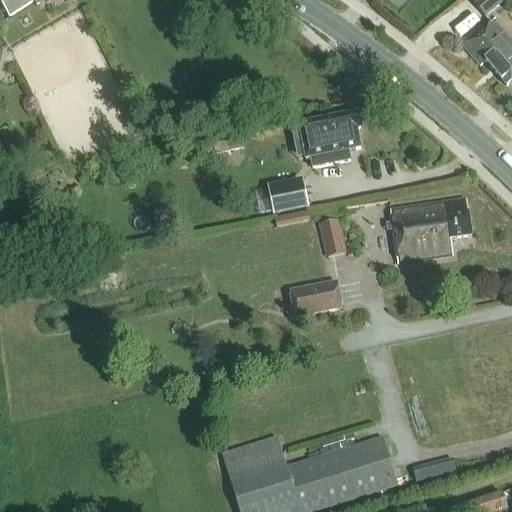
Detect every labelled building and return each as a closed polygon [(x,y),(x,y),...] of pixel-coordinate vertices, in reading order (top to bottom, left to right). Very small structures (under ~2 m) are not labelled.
[(0,0),(0,5),(8,18),(36,0),(0,0)] [(485,18),(506,0),(479,0),(474,4),(485,18)] [(511,83),(511,46),(492,22),(463,46),(480,67),(481,67),(486,63),(506,87),(506,88),(511,83)] [(358,115),(288,128),(294,160),(309,157),(312,171),(350,164),(348,153),(361,150),(357,131),(361,130),(358,115)] [(264,118),(247,122),(248,129),(266,125),(264,118)] [(10,134),(1,138),(6,151),(16,146),(10,134)] [(213,143),(216,156),(245,150),(242,137),(213,143)] [(253,194),(258,218),(308,207),(302,182),(269,189),(269,191),(253,194)] [(9,188),(0,189),(0,203),(12,201),(9,188)] [(451,242),(472,238),(467,202),(391,213),(398,266),(453,258),(451,242)] [(319,226),(326,260),(348,255),(340,221),(319,226)] [(337,283),(289,292),(295,319),(342,310),(337,283)] [(239,511),(316,511),(398,487),(383,441),(287,471),(278,441),(223,458),(239,511)] [(452,460),(413,474),(418,485),(456,471),(452,460)] [(503,511),(507,511),(502,495),(449,511),(448,511),(503,511)]
